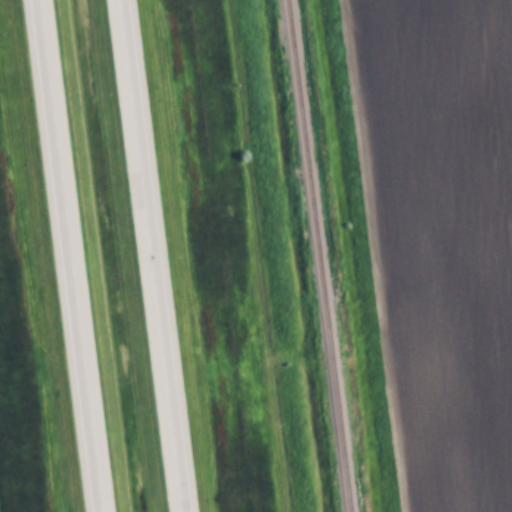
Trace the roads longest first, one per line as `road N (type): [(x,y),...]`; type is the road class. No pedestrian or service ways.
road 1 (motorway): [(38,0),(101,511)]
road 2 (motorway): [(180,511),(118,0)]
